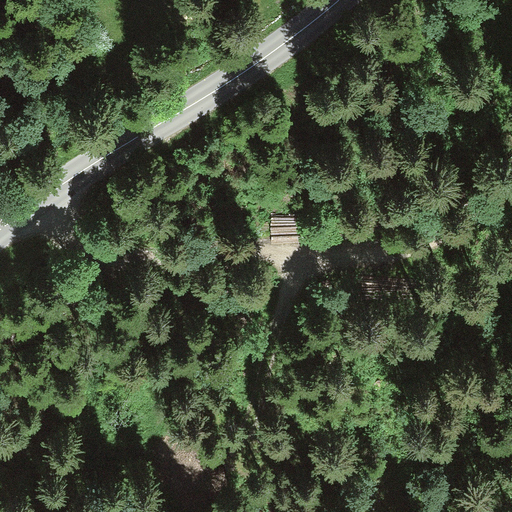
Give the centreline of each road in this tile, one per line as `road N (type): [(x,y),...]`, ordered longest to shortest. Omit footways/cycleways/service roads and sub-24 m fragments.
road 1 (track): [(0,248),(260,246),(467,205),(511,185)]
road 2 (secondary): [(0,234),(37,202),(211,97),(342,0)]
